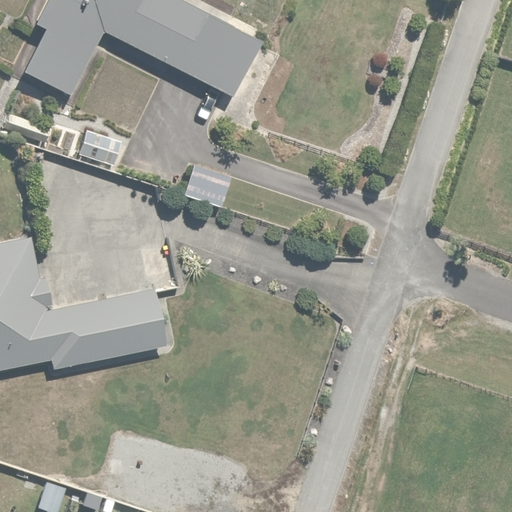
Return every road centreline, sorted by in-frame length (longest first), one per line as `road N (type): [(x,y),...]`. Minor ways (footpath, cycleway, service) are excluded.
road 1 (residential): [(398,261),(484,0)]
road 2 (residential): [(398,261),(315,511)]
road 3 (residential): [(511,303),(398,261)]
